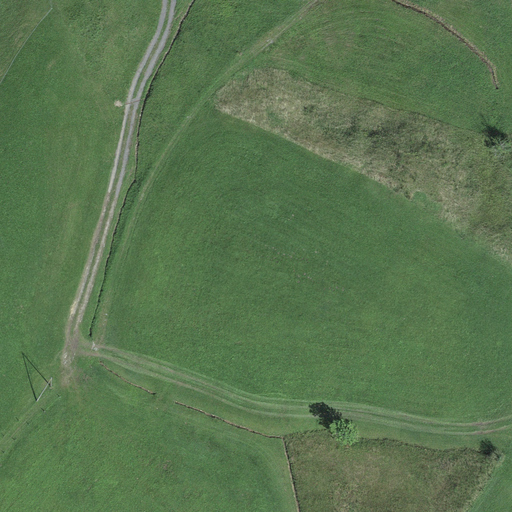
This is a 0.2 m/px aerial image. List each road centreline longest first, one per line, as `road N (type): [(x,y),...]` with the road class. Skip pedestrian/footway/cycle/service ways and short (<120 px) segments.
road 1 (track): [(166,0),(70,355),(87,392),(109,414),(180,462)]
road 2 (track): [(74,372),(104,327),(146,180),(191,110),(308,0)]
